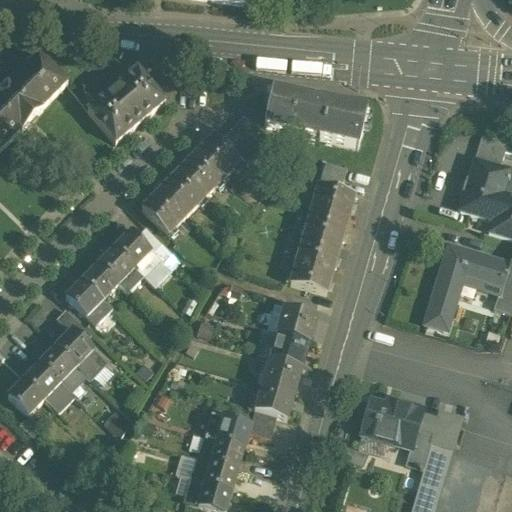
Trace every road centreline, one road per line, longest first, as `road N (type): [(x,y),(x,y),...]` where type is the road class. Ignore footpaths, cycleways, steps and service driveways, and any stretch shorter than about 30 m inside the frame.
road 1 (residential): [(291,511),(428,70)]
road 2 (secondary): [(0,20),(428,70)]
road 3 (residential): [(0,310),(185,125)]
